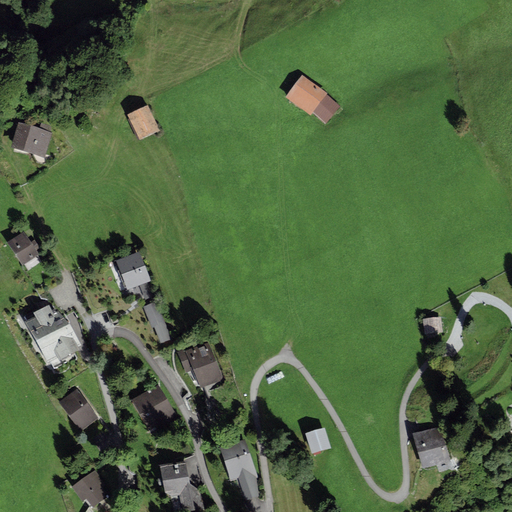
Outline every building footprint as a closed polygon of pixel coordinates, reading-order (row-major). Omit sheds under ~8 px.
[(328,96),(302,78),(285,103),(310,120),(313,116),(326,126),(340,107),(327,98),(328,96)] [(148,111),(128,120),(139,143),(159,134),(148,111)] [(39,131),(18,125),(11,153),(45,161),(52,134),(49,133),(51,127),(41,124),(39,131)] [(24,231),(6,242),(21,266),(38,255),(36,250),(39,249),(34,242),(31,243),(24,231)] [(139,251),(115,260),(127,289),(139,285),(143,296),(152,293),(148,282),(151,281),(139,251)] [(156,302),(144,306),(152,328),(154,327),(160,343),(171,339),(156,302)] [(35,316),(26,321),(48,362),(58,357),(59,360),(79,349),(78,346),(80,345),(60,308),(53,312),(49,304),(33,312),(35,316)] [(441,317),(423,319),(424,334),(442,332),(441,317)] [(185,348),(177,351),(186,373),(194,370),(200,387),(203,385),(212,407),(215,406),(219,417),(235,411),(209,341),(185,350),(185,348)] [(158,384),(131,399),(151,433),(177,418),(158,384)] [(77,389),(59,402),(80,431),(98,417),(77,389)] [(441,425),(413,433),(422,469),(451,461),(441,425)] [(325,427),(305,433),(311,453),(331,448),(325,427)] [(246,440),(219,447),(230,480),(238,478),(246,500),(259,496),(256,478),(258,478),(246,440)] [(186,461),(160,465),(165,496),(171,496),(173,511),(208,508),(198,489),(195,487),(190,486),(186,461)] [(106,485),(95,470),(72,486),(82,501),(86,498),(93,508),(109,496),(103,487),(106,485)]
